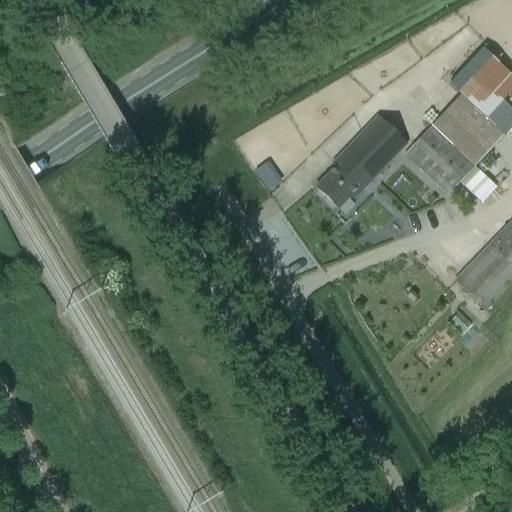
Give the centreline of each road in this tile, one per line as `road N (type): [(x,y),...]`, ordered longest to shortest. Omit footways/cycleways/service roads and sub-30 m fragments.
road 1 (unclassified): [(335,511),(27,0)]
road 2 (primary): [(0,183),(267,0)]
